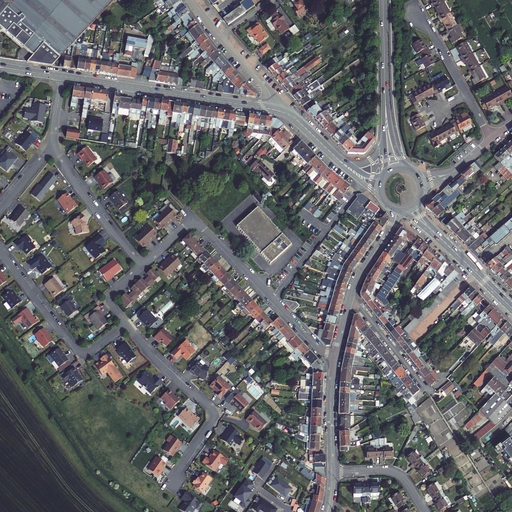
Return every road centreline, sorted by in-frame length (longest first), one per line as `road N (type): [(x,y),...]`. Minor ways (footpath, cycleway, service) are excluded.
road 1 (residential): [(62,76),(294,117)]
road 2 (residential): [(168,483),(212,411),(126,323)]
road 3 (residential): [(335,355),(317,346),(194,217)]
road 4 (residential): [(126,323),(90,352),(80,351),(0,246)]
road 5 (residential): [(140,266),(52,146)]
road 6 (residential): [(350,295),(428,392)]
